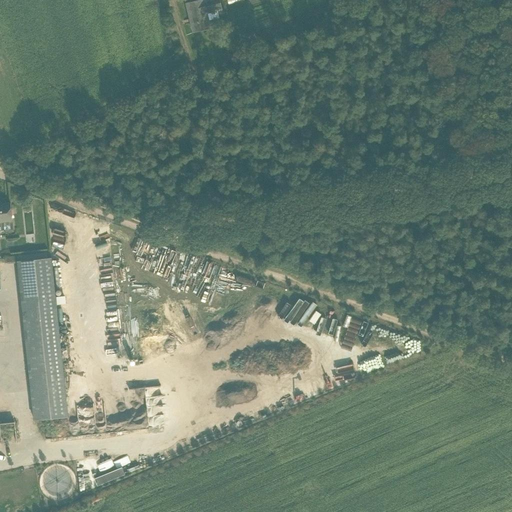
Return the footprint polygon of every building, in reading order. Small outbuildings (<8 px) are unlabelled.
[(222,11),(219,0),(195,0),(186,2),(193,32),(210,28),(208,21),(219,18),(217,12),(222,11)] [(0,223),(11,222),(10,204),(0,204),(0,223)] [(44,225),(56,224),(56,212),(44,212),(44,225)] [(60,225),(46,225),(47,246),(61,245),(60,225)] [(102,238),(90,238),(91,255),(103,255),(102,238)] [(17,261),(33,422),(68,418),(52,258),(17,261)] [(108,292),(108,281),(96,282),(96,292),(108,292)] [(99,308),(99,326),(110,325),(110,308),(99,308)] [(393,350),(382,353),(383,360),(395,357),(393,350)] [(139,391),(141,405),(155,404),(154,389),(139,391)] [(230,412),(234,424),(246,419),(241,407),(230,412)]
